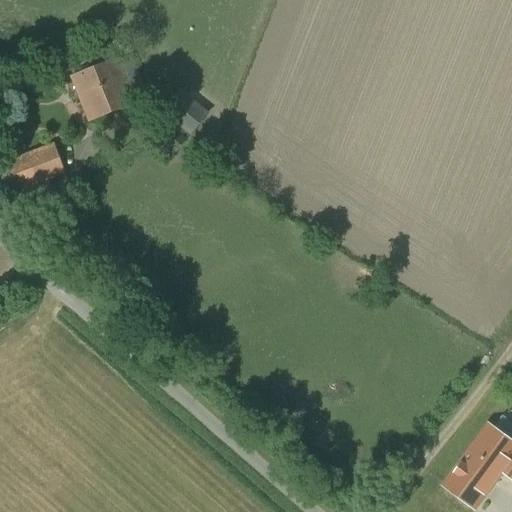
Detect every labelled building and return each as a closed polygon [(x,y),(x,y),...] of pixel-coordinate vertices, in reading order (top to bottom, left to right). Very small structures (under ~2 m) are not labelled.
[(147,97),(132,58),(119,63),(135,102),(147,97)] [(119,60),(71,78),(89,122),(136,104),(135,102),(119,63),(119,60)] [(206,115),(180,94),(165,112),(190,133),(206,115)] [(166,124),(152,141),(171,158),(185,140),(166,124)] [(55,146),(0,167),(0,178),(6,194),(64,173),(55,146)] [(462,462),(444,487),(475,509),(491,488),(503,472),(511,477),(511,443),(489,426),(488,427),(462,462)]
